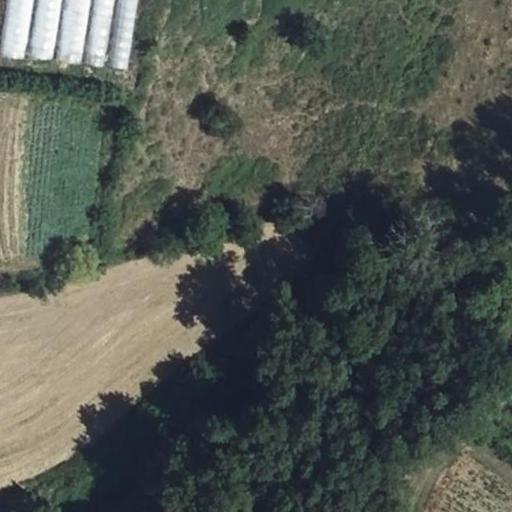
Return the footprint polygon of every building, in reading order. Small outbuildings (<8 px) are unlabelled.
[(33,0),(8,0),(0,52),(24,56),(33,0)] [(60,0),(35,0),(27,56),(51,60),(60,0)] [(88,0),(63,0),(54,60),(78,64),(88,0)] [(114,0),(90,0),(80,64),(104,68),(114,0)] [(140,0),(115,0),(105,68),(129,72),(140,0)]
